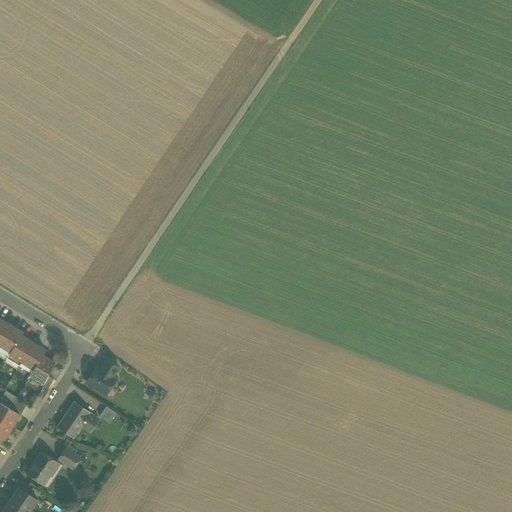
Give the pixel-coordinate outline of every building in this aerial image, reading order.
[(0,341),(10,325),(0,319),(0,341)] [(21,335),(22,333),(10,325),(0,341),(0,349),(9,355),(21,335)] [(20,365),(33,343),(21,335),(9,355),(7,357),(20,365)] [(42,355),(45,350),(33,343),(20,365),(32,372),(42,355)] [(55,363),(42,355),(32,372),(29,377),(37,382),(37,381),(42,384),(55,363)] [(100,369),(112,377),(119,368),(106,359),(100,369)] [(93,387),(105,395),(115,380),(112,377),(100,369),(97,367),(86,382),(87,383),(88,385),(91,387),(93,387)] [(13,404),(23,410),(26,405),(16,399),(13,404)] [(0,419),(12,427),(19,414),(8,408),(0,402),(0,419)] [(81,426),(90,432),(98,419),(74,402),(57,427),(74,438),(81,426)] [(8,408),(19,414),(20,415),(23,410),(13,404),(11,403),(8,408)] [(106,405),(99,416),(109,422),(116,412),(106,405)] [(0,436),(1,438),(4,439),(12,427),(0,419),(0,436)] [(73,470),(81,456),(65,446),(56,460),(73,470)] [(27,474),(43,485),(49,476),(48,475),(57,462),(42,452),(27,474)] [(19,487),(27,493),(30,488),(20,481),(17,486),(19,487)] [(12,497),(30,510),(37,500),(27,493),(19,487),(12,497)] [(5,508),(11,511),(28,511),(30,510),(12,497),(5,508)]
